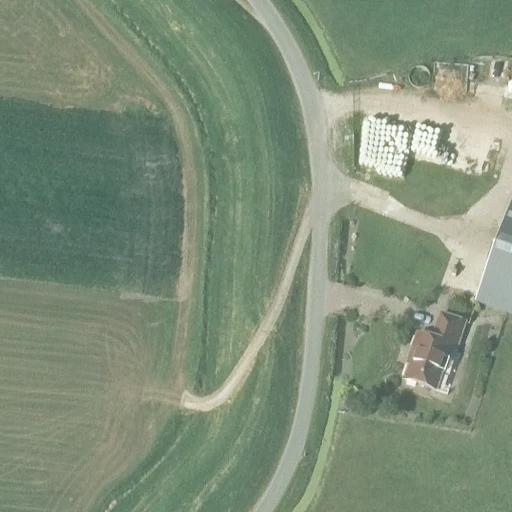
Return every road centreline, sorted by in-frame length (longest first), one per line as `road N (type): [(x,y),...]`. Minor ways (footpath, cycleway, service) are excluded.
road 1 (unclassified): [(262,511),(305,401),(322,201),(309,83),(280,25),(256,0)]
road 2 (track): [(178,404),(212,404),(228,385),(322,201),(343,195),(479,239)]
road 3 (track): [(511,122),(381,101),(314,110)]
